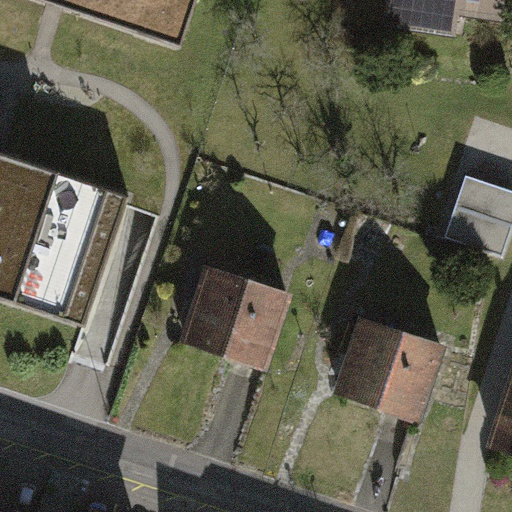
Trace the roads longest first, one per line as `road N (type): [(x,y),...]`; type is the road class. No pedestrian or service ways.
road 1 (residential): [(0,415),(294,511)]
road 2 (track): [(461,511),(511,365)]
